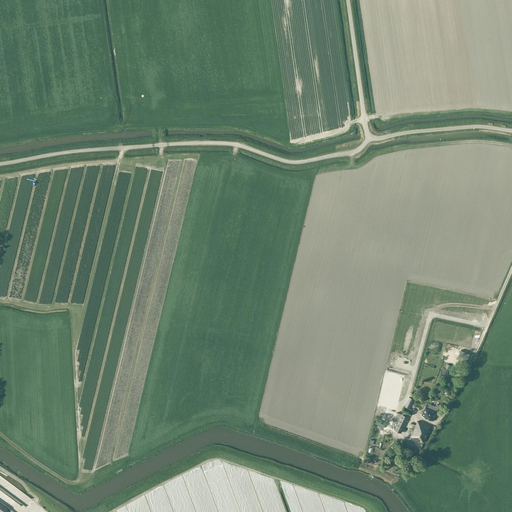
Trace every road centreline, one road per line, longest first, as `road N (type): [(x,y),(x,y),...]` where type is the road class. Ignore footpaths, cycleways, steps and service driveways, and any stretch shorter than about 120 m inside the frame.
road 1 (unclassified): [(0,164),(80,150),(219,143),(302,162),(357,151),(368,138)]
road 2 (unclassified): [(368,138),(467,126),(511,130)]
road 3 (unclassified): [(368,138),(347,0)]
